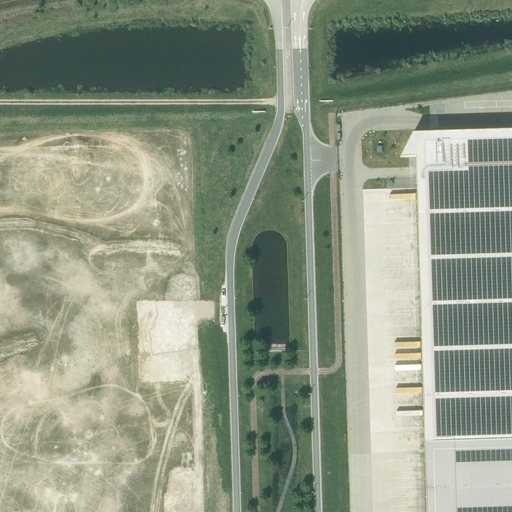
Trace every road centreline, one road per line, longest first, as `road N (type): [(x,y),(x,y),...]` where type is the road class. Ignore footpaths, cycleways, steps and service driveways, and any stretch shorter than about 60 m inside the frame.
road 1 (unclassified): [(275,0),(281,102),(228,248),(236,511)]
road 2 (unclassified): [(317,511),(300,57)]
